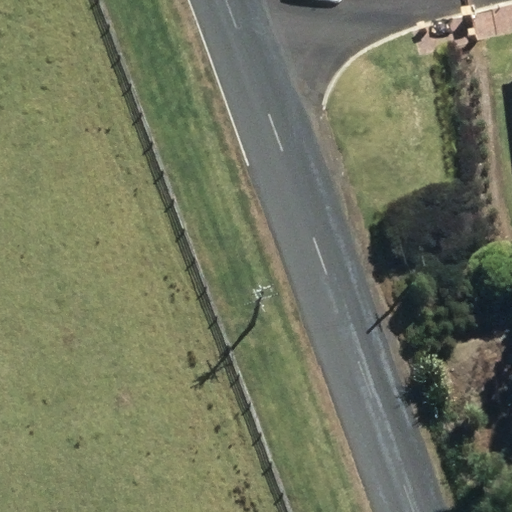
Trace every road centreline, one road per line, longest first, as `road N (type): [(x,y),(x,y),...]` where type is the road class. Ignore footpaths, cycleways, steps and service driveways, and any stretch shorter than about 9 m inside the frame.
road 1 (residential): [(226,0),(411,511)]
road 2 (unknown): [(250,65),(482,0)]
